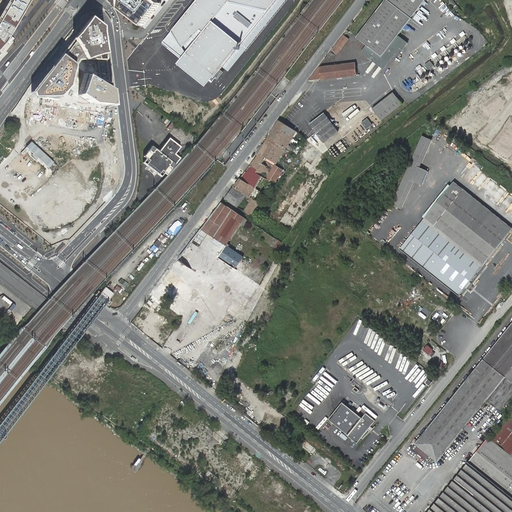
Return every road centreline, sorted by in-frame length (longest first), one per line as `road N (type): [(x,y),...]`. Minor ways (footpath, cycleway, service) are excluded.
road 1 (tertiary): [(116,322),(328,46)]
road 2 (secondary): [(344,507),(116,322)]
road 3 (secondary): [(115,336),(337,511)]
road 4 (unclassified): [(511,299),(344,507)]
road 5 (primary): [(0,120),(90,0)]
road 6 (secondary): [(114,34),(131,168)]
road 7 (secondary): [(57,274),(125,202),(131,168)]
road 8 (secondary): [(131,168),(113,203),(49,268)]
road 9 (primary): [(78,0),(0,104)]
